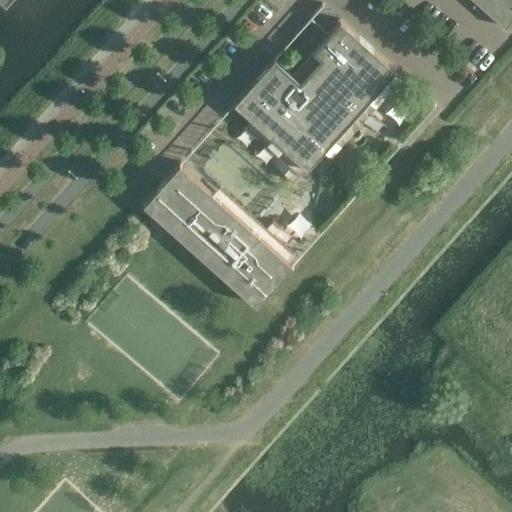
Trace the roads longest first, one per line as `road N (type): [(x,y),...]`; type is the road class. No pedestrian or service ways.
road 1 (tertiary): [(0,268),(239,0)]
road 2 (tertiary): [(204,0),(0,226)]
